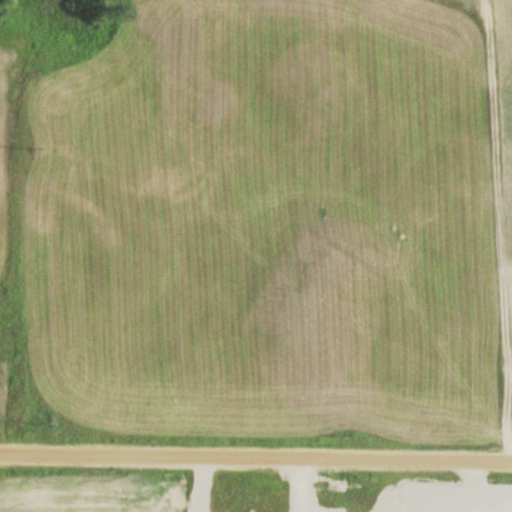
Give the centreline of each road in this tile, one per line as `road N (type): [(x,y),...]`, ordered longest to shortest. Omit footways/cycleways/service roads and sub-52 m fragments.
road 1 (residential): [(511,464),(0,455)]
road 2 (residential): [(465,114),(482,464)]
